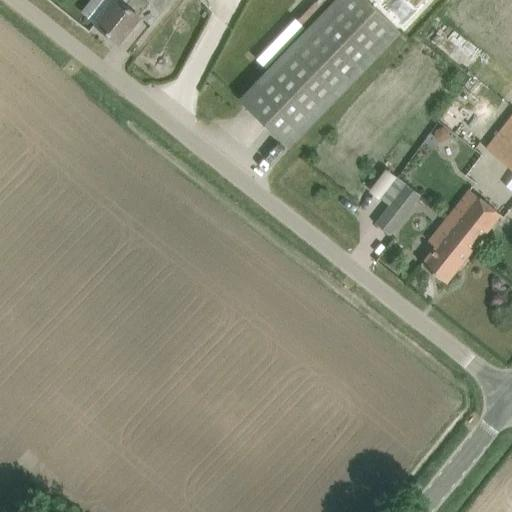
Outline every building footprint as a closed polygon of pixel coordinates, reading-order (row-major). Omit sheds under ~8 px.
[(115,0),(96,24),(118,42),(139,16),(138,15),(145,7),(158,17),(171,0),(115,0)] [(329,0),(235,99),(285,148),(397,32),(364,0),(329,0)] [(447,110),(463,122),(480,98),(464,86),(447,110)] [(511,116),(487,149),(511,168),(511,116)] [(435,130),(434,138),(441,142),(448,139),(449,132),(442,127),(435,130)] [(375,223),(389,234),(420,195),(397,177),(383,195),(392,202),(375,223)] [(469,190),(448,217),(462,228),(453,239),(470,252),(500,214),(469,190)] [(462,228),(448,217),(429,241),(436,246),(422,263),(446,282),(470,252),(453,239),(462,228)] [(390,246),(379,262),(389,270),(401,255),(390,246)]
